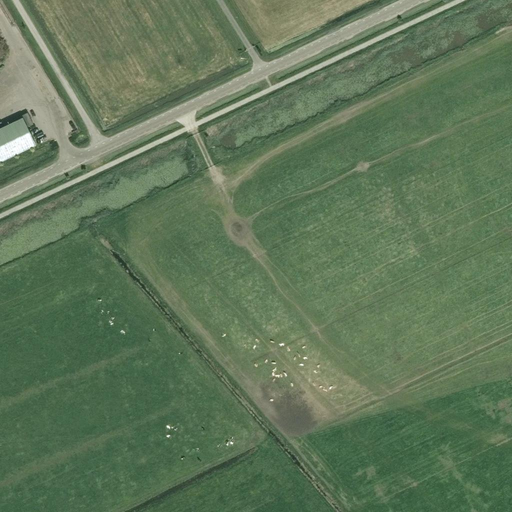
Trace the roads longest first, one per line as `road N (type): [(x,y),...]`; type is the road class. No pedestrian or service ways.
road 1 (tertiary): [(103,146),(413,0)]
road 2 (unclassified): [(103,146),(14,0)]
